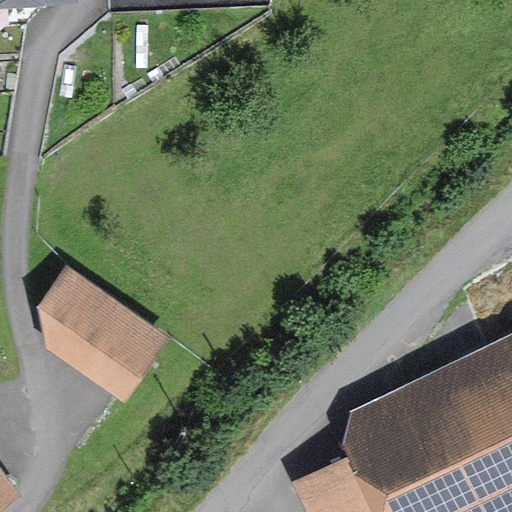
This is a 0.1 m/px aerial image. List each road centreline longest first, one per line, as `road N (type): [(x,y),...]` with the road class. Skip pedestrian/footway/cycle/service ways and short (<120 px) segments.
road 1 (residential): [(73,0),(44,44),(17,192),(10,290),(41,445),(36,499),(20,511)]
road 2 (unclassified): [(215,511),(511,208)]
